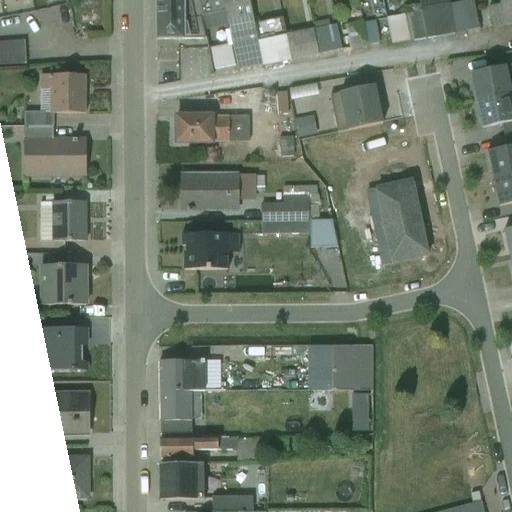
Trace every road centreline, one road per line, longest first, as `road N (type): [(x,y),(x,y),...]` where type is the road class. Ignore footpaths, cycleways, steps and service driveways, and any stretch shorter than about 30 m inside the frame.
road 1 (residential): [(473,288),(353,314),(135,316)]
road 2 (residential): [(133,0),(135,316)]
road 3 (residential): [(473,288),(433,92)]
road 4 (residential): [(135,316),(136,511)]
road 5 (residential): [(511,467),(473,288)]
